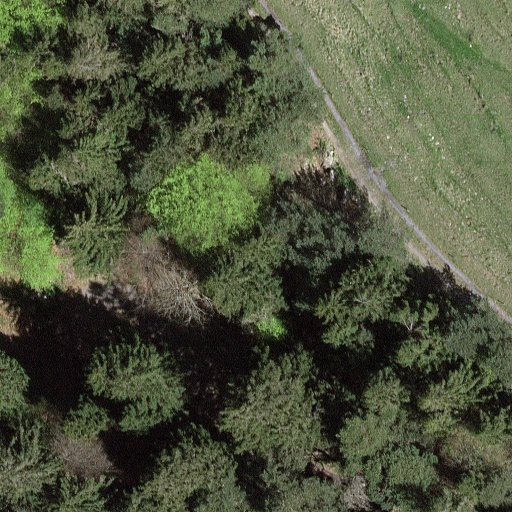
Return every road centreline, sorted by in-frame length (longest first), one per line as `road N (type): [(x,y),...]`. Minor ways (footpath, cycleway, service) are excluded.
road 1 (track): [(196,511),(97,369),(74,310),(103,284),(141,305),(204,397),(377,511)]
road 2 (track): [(257,0),(297,45),(384,197),(511,322)]
